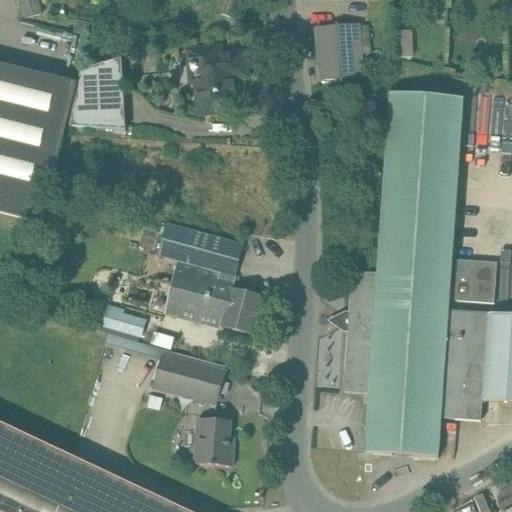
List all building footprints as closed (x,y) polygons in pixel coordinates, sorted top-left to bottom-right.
[(42,16),(37,0),(19,0),(26,20),(42,16)] [(229,0),(226,0),(221,14),(233,19),(239,3),(229,0)] [(391,14),(347,19),(350,43),(331,46),(337,98),(383,95),(397,61),(391,14)] [(77,21),(74,34),(88,37),(91,25),(77,21)] [(398,58),(416,57),(415,30),(397,31),(398,58)] [(220,49),(200,51),(189,52),(190,66),(195,68),(200,116),(238,112),(235,86),(234,86),(233,79),(247,77),(244,54),(221,57),(220,49)] [(78,85),(67,128),(126,132),(122,59),(81,71),(78,85)] [(0,213),(43,224),(67,128),(78,85),(0,65),(0,213)] [(441,419),(482,422),(487,315),(449,312),(450,300),(451,290),(464,100),(391,95),(378,275),(353,273),(344,393),(365,395),(364,403),(369,404),(366,454),(439,459),(441,419)] [(244,246),(167,225),(158,256),(178,261),(167,314),(254,337),(264,298),(232,290),(244,246)] [(454,290),(451,290),(450,300),(454,300),(453,302),(494,305),(497,264),(457,261),(454,290)] [(147,337),(151,316),(110,308),(106,328),(147,337)] [(511,316),(487,315),(483,403),(511,405),(511,316)] [(163,354),(154,387),(198,400),(217,406),(227,374),(208,368),(163,354)] [(231,423),(211,421),(198,420),(194,465),(233,468),(234,448),(229,447),(231,423)] [(185,511),(0,424),(0,511),(185,511)]
